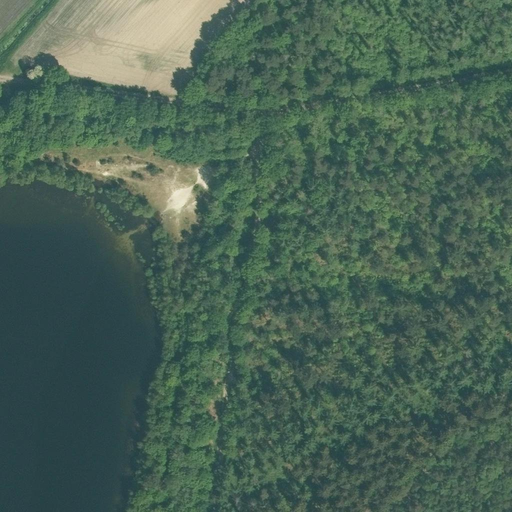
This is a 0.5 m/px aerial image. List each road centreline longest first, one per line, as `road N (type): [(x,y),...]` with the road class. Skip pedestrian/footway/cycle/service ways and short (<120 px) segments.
road 1 (unclassified): [(511,69),(263,110),(0,75)]
road 2 (track): [(263,110),(211,511)]
